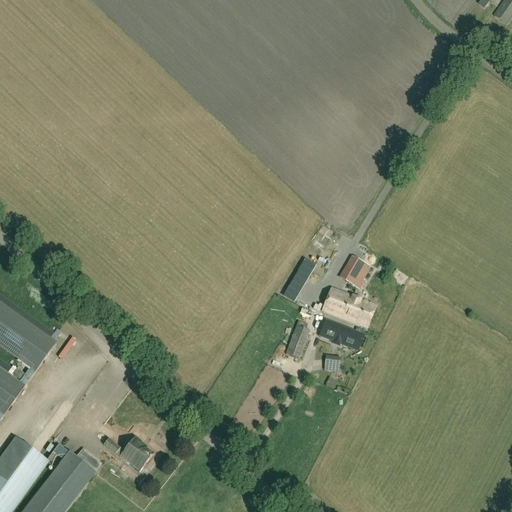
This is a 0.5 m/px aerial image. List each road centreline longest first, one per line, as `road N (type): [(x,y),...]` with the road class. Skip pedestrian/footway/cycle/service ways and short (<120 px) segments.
road 1 (unclassified): [(282,511),(0,243)]
road 2 (unclassified): [(511,94),(436,38),(403,0)]
